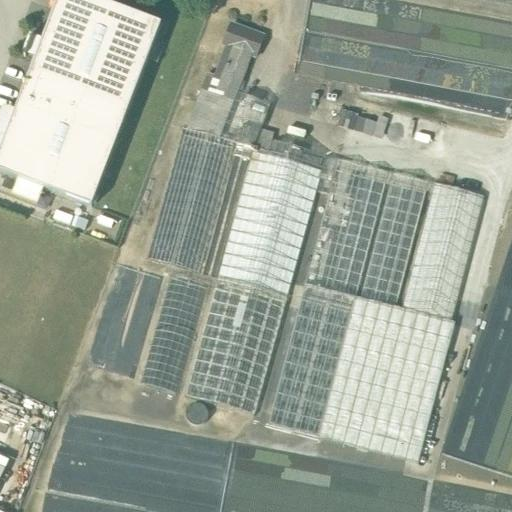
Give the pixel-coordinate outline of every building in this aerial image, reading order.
[(161,27),(90,0),(59,0),(45,39),(37,59),(0,157),(0,172),(92,208),(161,27)] [(362,0),(312,0),(299,75),(506,112),(511,79),(511,72),(475,66),(473,75),(453,71),(458,45),(359,27),(361,13),(363,13),(365,4),(375,6),(376,2),(362,0)] [(226,47),(215,76),(208,74),(187,131),(219,140),(225,126),(234,103),(235,103),(252,56),(256,58),(263,39),(231,26),(223,46),(226,47)] [(29,33),(21,53),(37,59),(45,39),(29,33)] [(382,138),(386,123),(342,109),(337,125),(382,138)] [(242,130),(225,126),(219,140),(187,131),(181,129),(145,260),(217,280),(184,398),(254,417),(326,158),(272,143),(275,134),(243,125),(242,130)] [(388,174),(337,161),(305,286),(356,299),(388,174)] [(428,184),(392,175),(360,300),(396,309),(428,184)] [(484,198),(434,185),(401,310),(452,323),(484,198)] [(210,288),(167,277),(140,386),(183,396),(210,288)]
